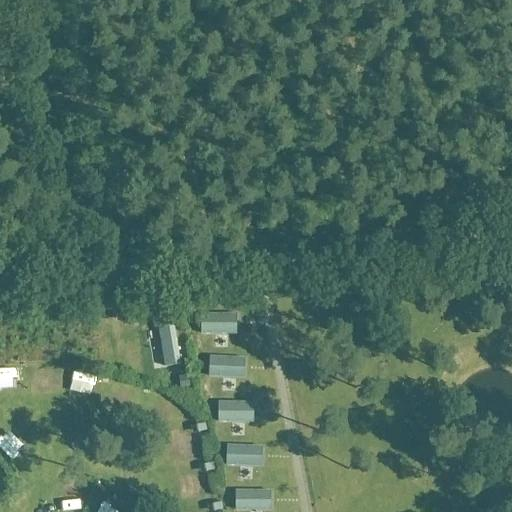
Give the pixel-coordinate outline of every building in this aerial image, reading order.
[(234,317),(203,317),(203,336),(234,336),(234,317)] [(176,326),(145,330),(151,371),(182,366),(176,326)] [(242,359),(211,357),(210,376),(242,378),(242,359)] [(58,410),(81,413),(85,385),(62,382),(58,410)] [(251,403),(219,403),(219,422),(250,423),(251,403)] [(184,445),(195,427),(177,416),(166,434),(184,445)] [(259,448),(228,447),(227,466),(259,467),(259,448)] [(189,491),(191,511),(218,508),(216,488),(189,491)] [(267,492),(236,492),(236,511),(267,511),(267,492)] [(80,495),(71,511),(95,511),(99,505),(80,495)]
